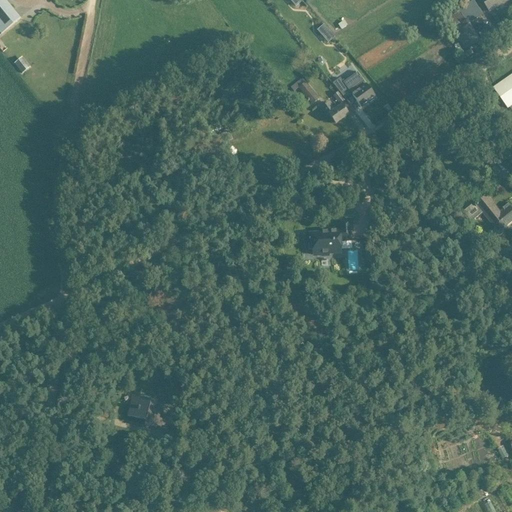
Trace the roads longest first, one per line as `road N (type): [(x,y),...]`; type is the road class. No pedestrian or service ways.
road 1 (unclassified): [(65,298),(234,209),(511,41)]
road 2 (unclassified): [(89,24),(51,196),(65,298)]
road 3 (unclassified): [(38,511),(65,298)]
